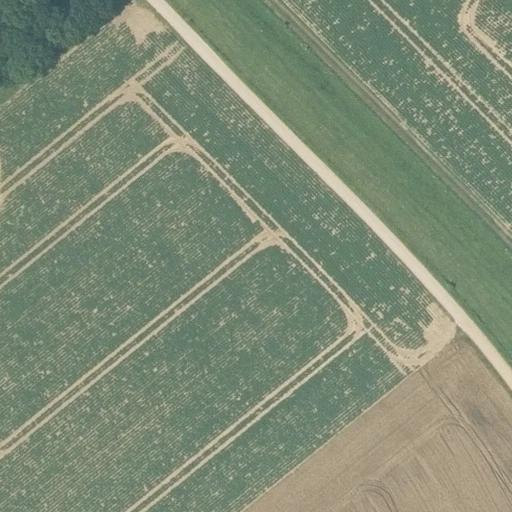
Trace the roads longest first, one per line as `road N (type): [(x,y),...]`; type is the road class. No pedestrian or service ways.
road 1 (track): [(511,381),(464,316),(150,0)]
road 2 (track): [(273,0),(511,238)]
